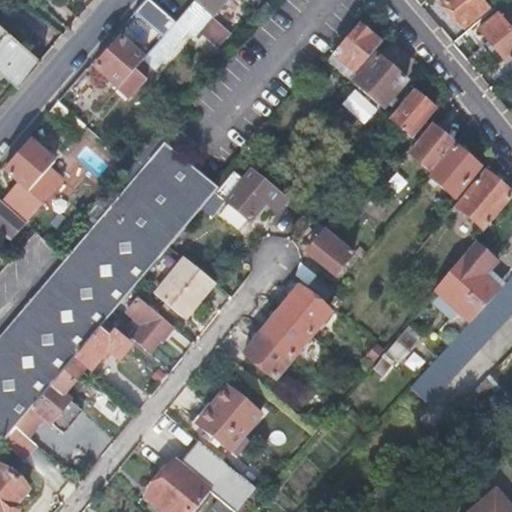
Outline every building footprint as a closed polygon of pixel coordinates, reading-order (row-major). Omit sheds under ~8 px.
[(175,24),(147,0),(144,0),(133,14),(162,39),(175,24)] [(227,0),(195,0),(191,5),(209,21),(227,0)] [(440,0),(462,27),(487,7),(481,0),(440,0)] [(191,5),(184,14),(175,24),(162,39),(143,61),(142,62),(151,71),(153,72),(187,33),(194,39),(197,34),(209,21),(191,5)] [(511,53),(511,34),(495,14),(477,30),(502,61),(511,53)] [(229,38),(209,21),(197,34),(218,52),(229,38)] [(0,68),(20,86),(43,60),(0,22),(0,68)] [(378,48),(355,27),(329,58),(353,78),(378,48)] [(142,62),(143,61),(119,40),(93,69),(129,101),(145,83),(142,81),(133,72),(142,62)] [(403,86),(374,60),(351,87),(381,112),(403,86)] [(142,81),(151,71),(142,62),(133,72),(142,81)] [(431,113),(410,95),(388,122),(409,140),(431,113)] [(84,127),(56,103),(46,115),(74,139),(84,127)] [(394,139),(382,129),(375,138),(381,143),(386,147),(394,139)] [(451,150),(452,149),(430,131),(408,160),(428,178),(451,150)] [(375,138),(363,152),(370,158),(381,143),(375,138)] [(3,173),(27,193),(42,175),(52,164),(29,144),(3,173)] [(164,145),(65,261),(0,337),(0,441),(2,444),(15,429),(75,359),(105,324),(118,308),(129,295),(167,249),(169,247),(213,196),(217,191),(164,145)] [(476,171),(451,150),(428,178),(427,180),(451,200),(476,171)] [(270,176),(246,156),(240,163),(264,183),(270,176)] [(231,174),(217,191),(213,196),(249,224),(264,207),(275,217),(287,202),(276,193),(273,193),(250,174),(243,183),(231,174)] [(420,184),(410,175),(406,180),(417,189),(420,184)] [(481,234),(509,200),(480,175),(452,209),(481,234)] [(0,223),(10,212),(0,203),(0,223)] [(24,225),(10,212),(0,223),(0,235),(8,243),(24,225)] [(352,255),(333,240),(325,233),(306,256),(333,279),(352,255)] [(456,316),(468,327),(503,288),(487,274),(495,264),(473,243),(432,293),(440,300),(433,307),(450,322),(456,316)] [(215,285),(183,258),(152,295),(185,322),(215,285)] [(468,327),(409,392),(428,409),(511,316),(511,277),(503,288),(468,327)] [(307,289),(325,306),(333,295),(315,280),(307,289)] [(298,291),(281,312),(311,337),(328,317),(298,291)] [(129,295),(118,308),(141,328),(131,340),(147,354),(157,342),(161,345),(173,330),(144,306),(129,295)] [(281,312),(263,333),(294,358),(309,340),(311,337),(281,312)] [(105,324),(75,359),(86,369),(91,373),(107,353),(118,361),(132,346),(105,324)] [(294,358),(263,333),(244,357),(275,381),(291,362),(294,358)] [(417,341),(407,333),(391,351),(393,353),(398,347),(407,354),(417,341)] [(371,367),(381,356),(374,350),(365,361),(371,367)] [(75,359),(15,429),(26,439),(41,420),(62,437),(82,414),(62,397),(86,369),(75,359)] [(259,417),(227,390),(196,427),(229,454),(259,417)] [(15,429),(2,444),(21,459),(33,445),(26,439),(15,429)] [(250,511),(263,497),(198,444),(179,467),(175,464),(146,498),(162,511),(192,511),(207,496),(218,505),(211,511),(250,511)] [(78,452),(63,470),(73,478),(88,460),(78,452)] [(0,511),(9,511),(27,491),(0,469),(0,511)] [(507,511),(493,497),(487,502),(496,511),(507,511)] [(496,511),(487,502),(475,511),(496,511)]
